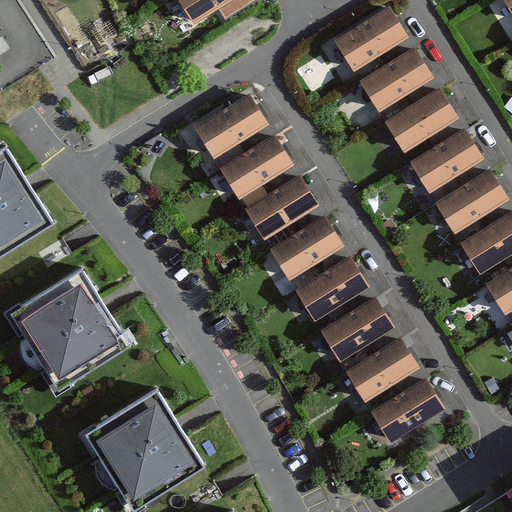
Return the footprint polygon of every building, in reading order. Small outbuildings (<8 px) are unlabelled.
[(180,0),(194,21),(228,0),(180,0)] [(388,5),(336,38),(355,69),(408,36),(388,5)] [(413,46),(360,79),(380,110),(433,76),(413,46)] [(440,88),(387,120),(405,149),(457,117),(440,88)] [(248,92),(195,125),(213,155),(267,122),(248,92)] [(463,128),(411,160),(431,191),(483,158),(463,128)] [(274,134),(221,167),(238,196),(292,163),(274,134)] [(0,253),(52,221),(5,147),(0,150),(0,253)] [(488,168),(436,201),(456,231),(508,198),(488,168)] [(299,175),(245,207),(263,237),(317,205),(299,175)] [(511,211),(463,242),(481,272),(511,252),(511,211)] [(325,215),(271,248),(289,277),(343,244),(325,215)] [(350,255),(295,288),(314,319),(368,286),(350,255)] [(511,266),(487,282),(506,312),(511,308),(511,266)] [(104,306),(80,269),(11,313),(59,387),(128,343),(104,306)] [(375,296),(320,329),(339,359),(393,326),(375,296)] [(401,335),(345,369),(363,399),(420,366),(401,335)] [(426,376),(370,409),(389,440),(444,407),(426,376)] [(180,427),(156,389),(87,433),(134,507),(203,463),(180,427)]
